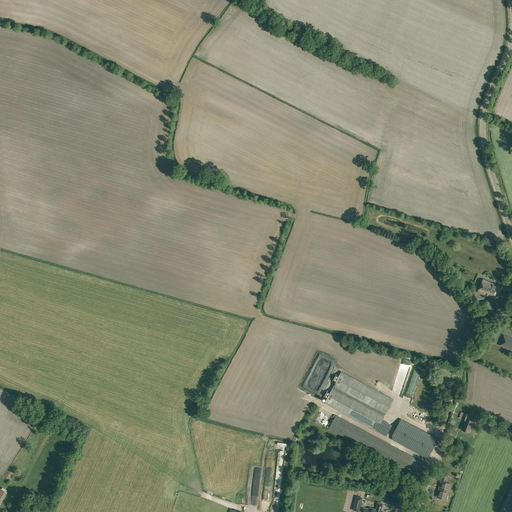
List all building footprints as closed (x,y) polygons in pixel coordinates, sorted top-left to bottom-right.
[(496,299),(501,288),(496,286),(483,280),(478,292),(491,297),(496,299)] [(487,302),(481,307),(491,318),(497,313),(487,302)] [(511,339),(504,336),(500,345),(511,350),(511,339)] [(392,399),(342,372),(325,403),(376,430),(392,399)] [(459,418),(462,419),(465,420),(461,430),(469,433),(473,421),(467,419),(469,415),(462,412),(459,418)] [(424,463),(335,415),(328,428),(417,476),(424,463)] [(426,458),(437,439),(401,420),(391,439),(426,458)] [(457,433),(450,430),(447,436),(455,438),(457,433)] [(446,500),(450,484),(446,483),(448,477),(442,475),(440,481),(441,482),(437,497),(446,500)] [(276,483),(277,491),(286,490),(284,481),(276,483)] [(381,511),(383,504),(378,502),(376,510),(370,508),(369,509),(363,508),(361,511),(384,511),(381,511)]
